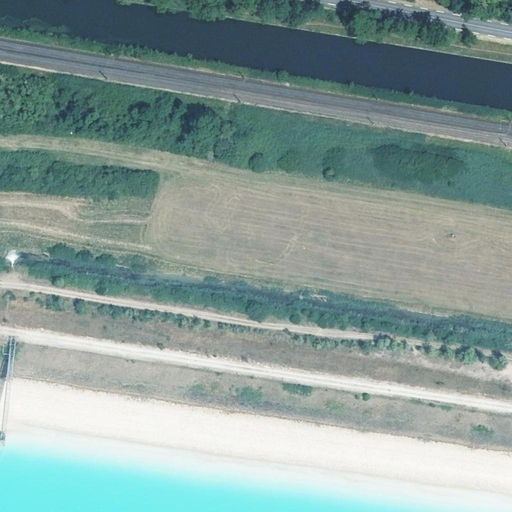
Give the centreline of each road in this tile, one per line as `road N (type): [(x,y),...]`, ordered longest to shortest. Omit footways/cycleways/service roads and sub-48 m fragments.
road 1 (track): [(511,408),(0,330)]
road 2 (track): [(0,285),(511,356)]
road 3 (secondary): [(511,31),(346,0)]
